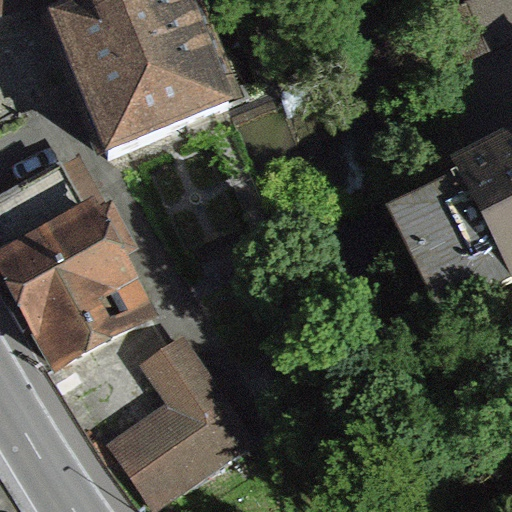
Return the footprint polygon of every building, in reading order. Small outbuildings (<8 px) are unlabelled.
[(35,0),(0,0),(0,15),(37,5),(35,0)] [(70,0),(50,8),(110,156),(247,100),(207,0),(70,0)] [(464,62),(511,41),(511,0),(470,0),(471,2),(443,14),(464,62)] [(457,167),(386,204),(442,309),(511,272),(511,122),(451,154),(457,167)] [(0,271),(55,368),(156,311),(125,257),(142,247),(113,196),(107,200),(81,154),(0,199),(0,271)] [(168,410),(112,447),(155,511),(156,511),(261,442),(188,333),(138,366),(168,410)]
